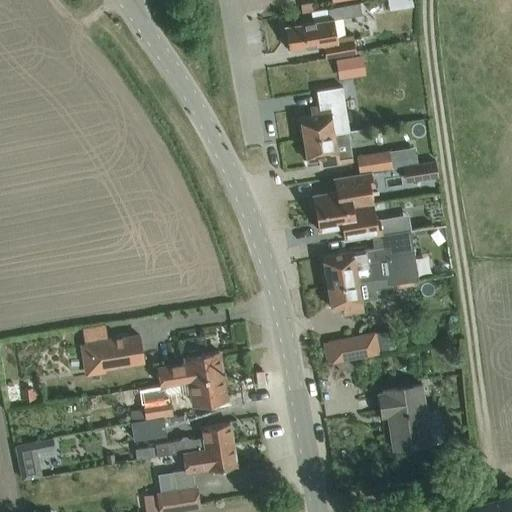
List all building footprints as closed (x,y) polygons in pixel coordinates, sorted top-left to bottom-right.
[(360,2),(341,6),(343,18),(362,15),(360,2)] [(322,19),(284,26),(289,50),(303,47),(323,44),(325,58),(357,52),(354,34),(338,37),(334,17),(322,19)] [(360,57),(338,60),(341,78),(363,74),(360,57)] [(312,114),(300,116),(303,139),(347,131),(349,131),(341,86),(316,90),(319,106),(311,107),(312,114)] [(347,95),(349,111),(371,109),(369,92),(347,95)] [(370,108),(371,127),(409,126),(409,107),(370,108)] [(368,138),(366,128),(349,131),(347,131),(348,142),(368,138)] [(348,142),(347,131),(303,139),(307,160),(319,158),(320,166),(351,160),(348,142)] [(390,150),(356,155),(358,173),(392,167),(390,150)] [(435,162),(416,164),(418,178),(437,175),(435,162)] [(333,177),(335,191),(312,194),(315,211),(375,201),(372,171),(333,177)] [(377,218),(375,201),(315,211),(318,230),(342,226),(345,240),(373,235),(382,233),(380,218),(377,218)] [(414,229),(382,233),(373,235),(375,246),(365,248),(365,250),(353,252),(353,250),(322,256),(327,285),(358,280),(390,275),(392,284),(418,279),(415,252),(417,252),(414,229)] [(390,275),(358,280),(327,285),(331,308),(343,306),(345,314),(363,311),(361,299),(376,296),(375,286),(392,284),(390,275)] [(143,360),(139,335),(81,344),(83,354),(90,353),(90,355),(99,353),(101,367),(143,360)] [(362,335),(324,343),(328,362),(377,353),(374,337),(363,339),(362,335)] [(222,374),(218,350),(199,354),(197,350),(188,352),(187,355),(186,356),(187,363),(157,368),(160,385),(166,384),(222,374)] [(222,374),(166,384),(167,392),(175,391),(176,396),(191,393),(193,404),(225,398),(222,374)] [(431,442),(424,402),(421,383),(384,389),(384,391),(378,392),(381,416),(388,415),(392,447),(393,448),(407,446),(407,449),(411,448),(411,445),(431,442)] [(169,399),(144,402),(146,419),(171,415),(169,399)] [(165,437),(163,417),(131,421),(134,441),(165,437)] [(191,438),(154,444),(156,455),(177,452),(182,451),(233,443),(229,422),(201,427),(203,437),(191,439),(191,438)] [(46,449),(43,440),(15,446),(22,479),(41,475),(36,452),(46,449)] [(175,489),(156,492),(159,511),(162,511),(199,506),(196,487),(195,487),(192,469),(208,467),(208,469),(237,465),(233,443),(182,451),(185,468),(172,470),(175,489)] [(148,446),(135,448),(137,458),(150,456),(148,446)] [(53,464),(65,461),(61,448),(50,451),(53,464)] [(511,511),(511,495),(471,505),(472,511),(511,511)]
